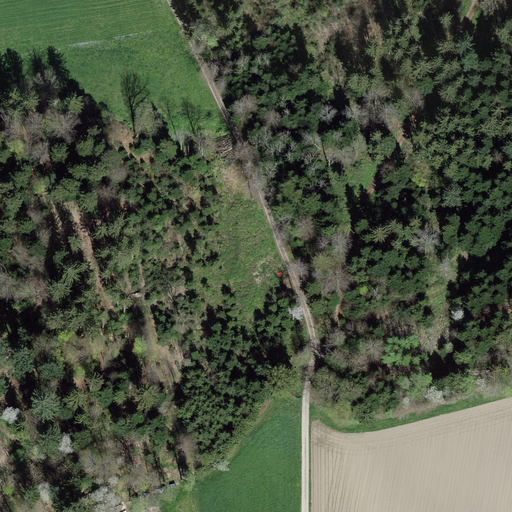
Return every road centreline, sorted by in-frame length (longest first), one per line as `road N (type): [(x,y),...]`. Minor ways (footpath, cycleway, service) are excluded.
road 1 (track): [(314,356),(270,149),(235,133),(176,0)]
road 2 (track): [(314,356),(357,293),(372,253),(408,213),(408,193),(451,145),(511,26)]
road 3 (track): [(314,356),(355,327),(439,295),(511,232)]
road 4 (track): [(511,366),(428,372),(314,356)]
road 5 (track): [(304,511),(305,389),(314,356)]
road 6 (track): [(84,511),(0,427)]
